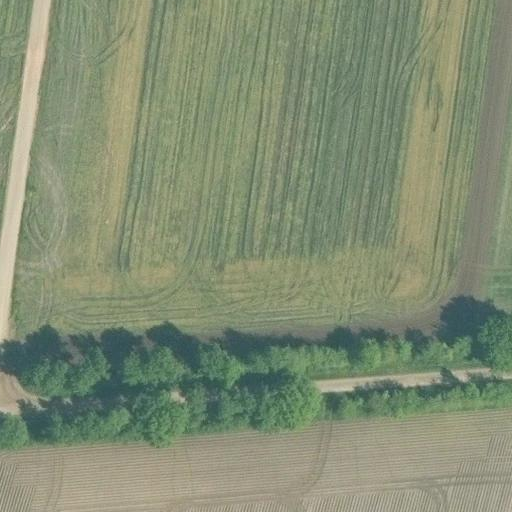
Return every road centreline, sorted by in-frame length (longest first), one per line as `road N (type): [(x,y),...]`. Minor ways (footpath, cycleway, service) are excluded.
road 1 (track): [(0,411),(511,371)]
road 2 (track): [(0,370),(51,0)]
